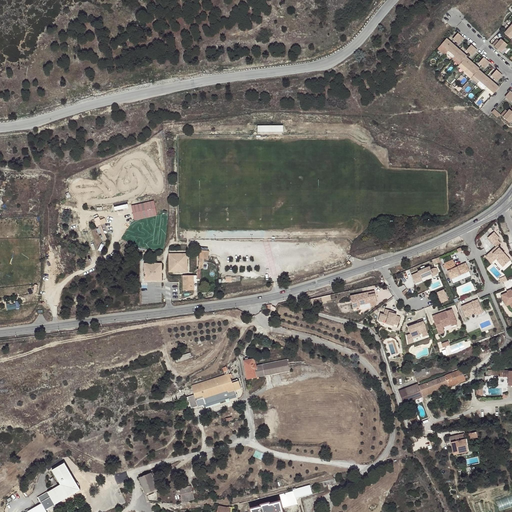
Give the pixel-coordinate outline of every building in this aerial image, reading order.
[(458,33),(453,39),(459,44),(464,38),(458,33)] [(447,38),(441,44),(462,62),(466,57),(467,56),(447,38)] [(499,41),(494,46),(501,52),(508,45),(501,39),(499,41)] [(471,45),(466,51),(472,56),(477,50),(471,45)] [(466,57),(462,62),(461,63),(474,75),(479,70),(480,69),(466,57)] [(484,57),(479,63),(485,68),(490,62),(484,57)] [(479,70),(474,75),(473,76),(494,93),(499,87),(479,70)] [(497,70),(491,76),(497,81),(502,75),(497,70)] [(494,109),(492,112),(498,118),(500,114),(494,109)] [(508,111),(503,117),(509,123),(511,119),(511,110),(510,109),(508,111)] [(154,201),(131,206),(134,220),(157,216),(154,201)] [(492,231),(486,237),(492,243),(493,242),(498,237),(492,231)] [(492,253),(487,258),(494,264),(497,261),(498,261),(504,268),(511,262),(499,250),(494,254),(492,253)] [(209,252),(200,251),(199,271),(204,271),(204,258),(209,259),(209,252)] [(187,255),(169,255),(169,273),(186,273),(187,255)] [(454,261),(446,264),(453,280),(471,272),(467,264),(457,268),(454,261)] [(162,263),(144,263),(145,281),(162,281),(162,263)] [(423,272),(417,275),(419,280),(425,277),(426,278),(437,274),(438,276),(442,274),(439,268),(436,269),(435,266),(423,271),(423,272)] [(194,276),(184,276),(184,292),(194,292),(194,276)] [(369,293),(355,295),(358,309),(365,307),(364,305),(376,303),(379,305),(382,301),(380,290),(372,292),(372,293),(369,294),(369,293)] [(508,294),(502,296),(506,307),(510,305),(511,304),(511,295),(510,297),(508,294)] [(480,301),(463,308),(468,317),(477,313),(478,316),(485,313),(480,301)] [(402,314),(398,313),(395,312),(395,310),(391,309),(389,314),(386,313),(383,321),(388,322),(388,320),(392,321),(391,323),(398,325),(399,324),(403,325),(406,317),(401,316),(402,314)] [(457,309),(438,316),(440,321),(439,322),(443,332),(449,330),(448,326),(456,323),(457,326),(462,324),(457,309)] [(423,323),(413,327),(415,333),(411,335),(413,342),(418,340),(417,338),(425,335),(424,334),(427,333),(429,336),(429,337),(434,335),(428,321),(428,319),(423,321),(423,323)] [(257,364),(256,358),(243,360),(246,378),(264,375),(263,363),(257,364)] [(263,363),(265,375),(292,370),(290,358),(263,363)] [(189,401),(191,408),(202,404),(203,408),(237,397),(235,390),(241,388),(238,381),(237,381),(237,379),(231,381),(230,378),(229,374),(226,366),(222,368),(225,375),(191,386),(194,395),(188,397),(188,399),(186,400),(187,402),(189,401)] [(426,367),(414,370),(416,376),(427,373),(426,367)] [(420,385),(424,395),(466,379),(462,369),(420,385)] [(484,370),(484,375),(498,375),(498,376),(507,376),(507,385),(511,384),(511,370),(486,370),(484,370)] [(420,385),(419,383),(403,389),(404,391),(406,391),(409,401),(424,395),(420,385)] [(404,403),(409,401),(406,391),(404,391),(400,393),(404,403)] [(448,403),(443,405),(445,411),(451,409),(448,403)] [(415,410),(409,412),(412,423),(419,421),(415,410)] [(446,452),(460,450),(459,434),(452,434),(453,440),(445,441),(446,452)] [(54,470),(65,462),(64,460),(52,468),(54,470)] [(37,496),(41,502),(45,508),(54,503),(80,488),(65,462),(54,470),(60,482),(37,496)] [(158,477),(156,472),(140,478),(146,493),(162,487),(164,486),(160,476),(158,477)] [(195,498),(192,485),(179,488),(177,488),(177,490),(180,490),(182,501),(195,498)] [(311,494),(309,485),(292,489),(292,490),(279,494),(283,507),(292,504),(291,501),(295,500),(295,498),(311,494)] [(282,511),(279,500),(269,503),(268,501),(260,503),(261,505),(251,507),(251,511),(282,511)] [(43,511),(46,511),(45,508),(41,502),(29,508),(31,511),(43,511)]
